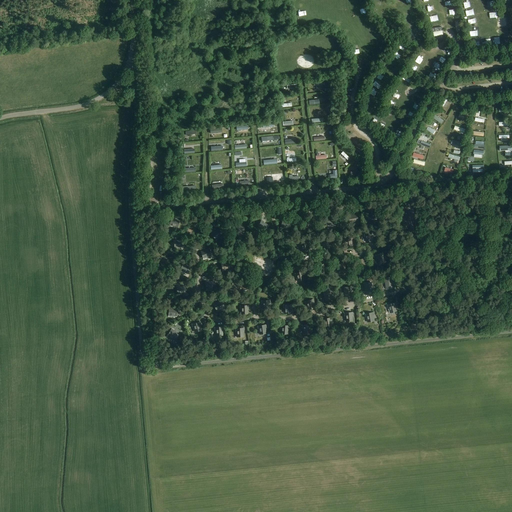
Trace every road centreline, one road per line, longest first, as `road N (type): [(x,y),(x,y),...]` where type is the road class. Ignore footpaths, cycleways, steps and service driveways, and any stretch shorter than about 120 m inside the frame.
road 1 (unclassified): [(511,331),(152,363),(140,344),(132,239),(131,54)]
road 2 (unclassified): [(0,118),(94,100),(119,80),(131,54)]
